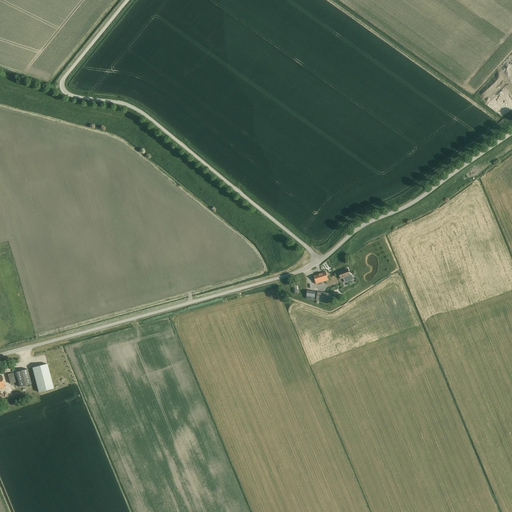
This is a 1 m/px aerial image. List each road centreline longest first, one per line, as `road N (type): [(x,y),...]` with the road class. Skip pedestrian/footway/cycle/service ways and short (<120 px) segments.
road 1 (unclassified): [(318,261),(141,112),(63,89),(127,0)]
road 2 (unclassified): [(0,356),(318,261)]
road 3 (unclassified): [(318,261),(511,130)]
